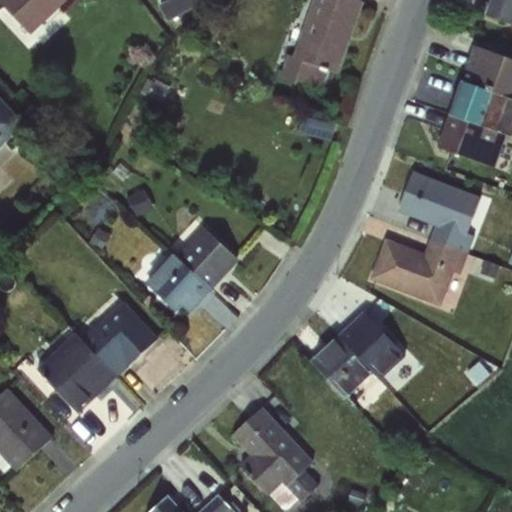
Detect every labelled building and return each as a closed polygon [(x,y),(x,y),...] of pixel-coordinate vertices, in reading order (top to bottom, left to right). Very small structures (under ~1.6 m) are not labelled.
[(0,0),(0,1),(31,33),(65,0),(0,0)] [(173,0),(162,0),(153,6),(162,22),(180,11),(173,0)] [(280,70),(278,78),(320,95),(329,72),(338,75),(365,2),(358,0),(313,0),(293,57),(288,55),(282,71),(280,70)] [(511,0),(491,0),(485,16),(511,25),(511,0)] [(511,59),(474,45),(462,80),(511,98),(511,59)] [(511,98),(462,80),(450,115),(505,135),(511,137),(511,98)] [(0,149),(26,125),(0,97),(0,149)] [(505,135),(450,115),(438,146),(494,167),(505,135)] [(305,116),(301,132),(332,140),(336,125),(305,116)] [(469,231),(482,198),(413,172),(400,207),(438,220),(431,239),(468,254),(476,234),(469,231)] [(143,190),(127,198),(136,217),(153,209),(143,190)] [(211,210),(205,217),(213,224),(219,217),(211,210)] [(204,227),(177,256),(213,290),(239,262),(204,227)] [(97,228),(89,243),(102,251),(111,235),(97,228)] [(386,239),(370,280),(441,307),(454,273),(460,275),(468,254),(431,239),(424,254),(386,239)] [(213,290),(177,256),(176,257),(173,254),(145,282),(177,313),(183,307),(190,314),(213,290)] [(485,261),(480,274),(496,280),(501,267),(485,261)] [(124,302),(82,337),(117,377),(159,339),(124,302)] [(365,310),(338,335),(374,374),(401,350),(365,310)] [(117,377),(82,337),(77,332),(36,369),(78,414),(117,377)] [(349,397),(374,374),(338,335),(310,361),(346,400),(349,397)] [(0,454),(11,467),(17,473),(54,438),(8,388),(0,395),(0,454)] [(283,484),(286,488),(314,462),(263,407),(231,436),(249,456),(238,467),(268,497),(283,484)] [(11,467),(0,454),(0,468),(4,474),(11,467)] [(283,484),(268,497),(285,511),(317,483),(306,470),(286,488),(283,484)] [(234,511),(219,494),(198,511),(184,511),(168,495),(150,511),(234,511)]
